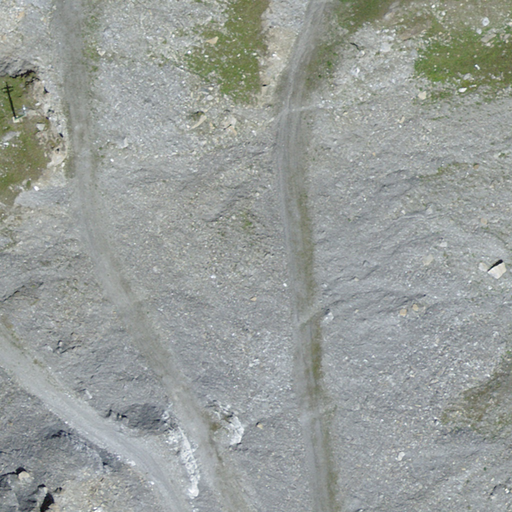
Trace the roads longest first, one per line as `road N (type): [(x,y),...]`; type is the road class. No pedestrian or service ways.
road 1 (track): [(242,511),(129,299),(99,224),(80,139),(78,0)]
road 2 (track): [(333,0),(289,103),(297,281),(330,511)]
road 3 (track): [(0,349),(137,452),(168,483),(182,511)]
